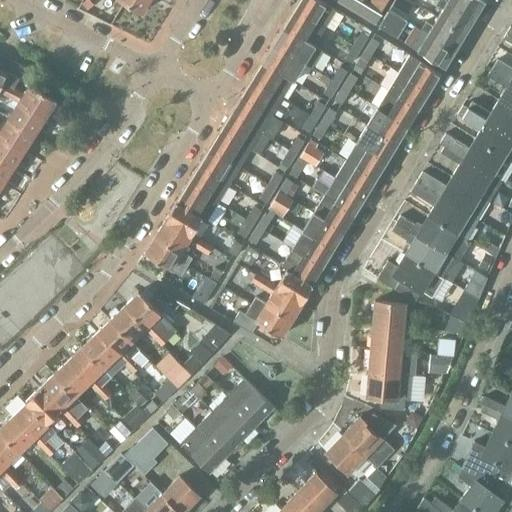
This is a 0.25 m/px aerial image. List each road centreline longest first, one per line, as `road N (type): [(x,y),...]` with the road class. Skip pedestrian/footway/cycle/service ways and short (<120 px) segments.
road 1 (residential): [(500,2),(334,285),(318,411),(219,511)]
road 2 (residential): [(0,379),(107,272),(211,102)]
road 3 (residential): [(388,511),(438,435),(511,264)]
road 4 (residential): [(156,69),(93,159),(0,253)]
road 5 (residential): [(156,69),(11,0)]
